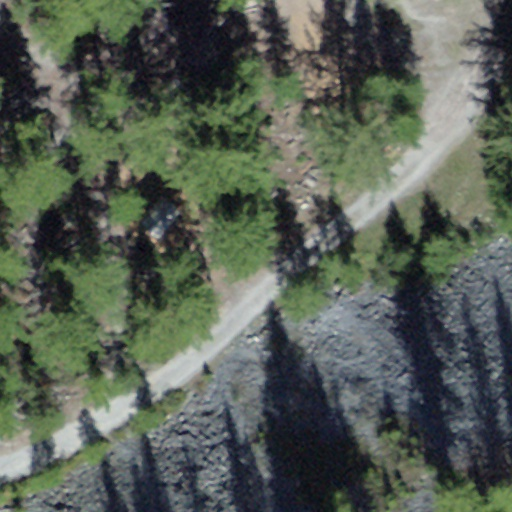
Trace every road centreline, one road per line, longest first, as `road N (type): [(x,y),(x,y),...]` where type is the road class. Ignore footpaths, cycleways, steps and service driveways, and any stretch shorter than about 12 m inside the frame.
road 1 (track): [(239,313),(420,149),(486,43),(503,0)]
road 2 (track): [(0,468),(116,415),(239,313)]
